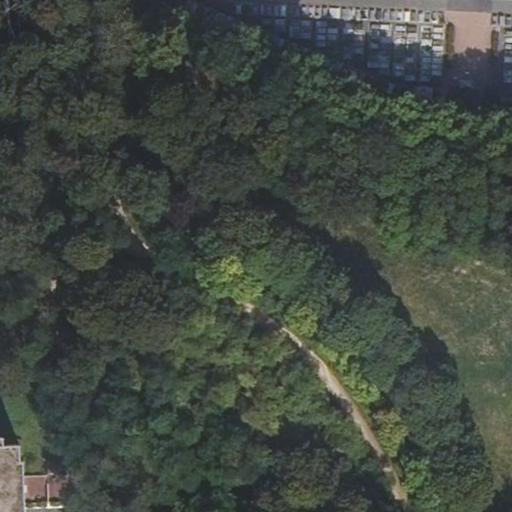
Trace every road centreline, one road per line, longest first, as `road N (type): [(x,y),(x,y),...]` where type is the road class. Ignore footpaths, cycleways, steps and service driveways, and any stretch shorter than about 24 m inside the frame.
road 1 (track): [(124,241),(241,303),(295,344),(329,380),(417,511)]
road 2 (track): [(69,242),(53,263),(50,292),(72,354),(170,404),(206,438),(223,504),(218,511)]
road 3 (track): [(109,0),(111,218),(124,241)]
road 4 (track): [(166,511),(122,450),(103,454),(96,470),(123,511)]
